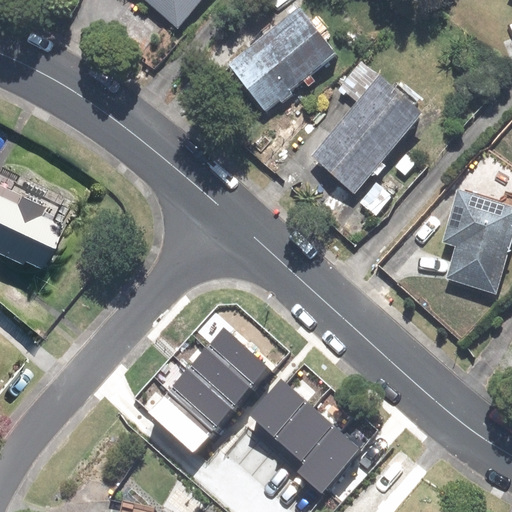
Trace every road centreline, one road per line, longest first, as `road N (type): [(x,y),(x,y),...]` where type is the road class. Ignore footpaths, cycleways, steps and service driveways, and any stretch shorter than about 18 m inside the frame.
road 1 (residential): [(511,456),(449,413),(229,220)]
road 2 (residential): [(0,482),(36,428),(229,220)]
road 3 (residential): [(229,220),(80,94),(0,53)]
